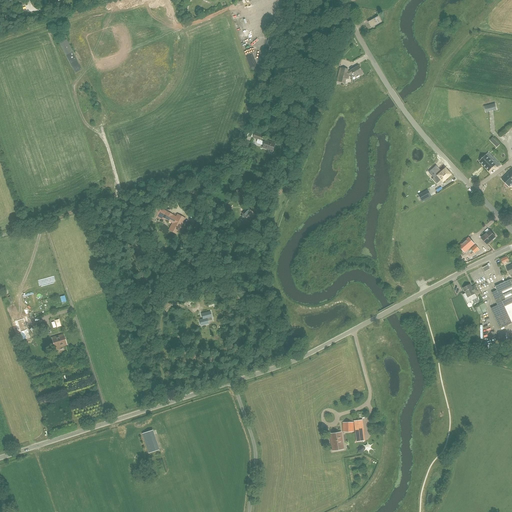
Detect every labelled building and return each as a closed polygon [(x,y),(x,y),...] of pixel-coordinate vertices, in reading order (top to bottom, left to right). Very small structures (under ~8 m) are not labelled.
[(371,28),(381,22),(378,17),(368,22),(371,28)] [(71,53),(65,41),(59,44),(75,73),(82,70),(73,52),(71,53)] [(359,66),(351,71),(349,72),(348,72),(348,69),(342,68),(340,77),(339,81),(345,83),(346,78),(348,79),(349,75),(353,73),(354,76),(355,78),(356,78),(359,76),(363,74),(359,66)] [(275,144),(265,140),(262,148),(272,151),(275,144)] [(500,165),(495,159),(492,161),(486,155),(483,158),(482,157),(479,159),(480,160),(479,161),(489,171),(495,165),(497,167),(500,165)] [(441,172),(441,171),(432,179),(436,184),(441,180),(442,182),(450,175),(445,168),(441,172)] [(511,169),(502,179),(509,187),(511,183),(511,169)] [(427,191),(418,196),(422,202),(431,197),(427,191)] [(251,220),(255,215),(251,212),(251,211),(248,208),(245,211),(246,211),(243,214),(248,219),(249,218),(251,220)] [(177,218),(176,217),(166,212),(164,217),(174,223),(172,227),(173,227),(173,228),(176,229),(177,229),(183,219),(178,216),(178,217),(177,218)] [(481,238),(488,245),(491,242),(491,241),(496,237),(495,236),(495,235),(494,234),(493,234),(490,230),(481,238)] [(459,246),(465,253),(475,244),(468,237),(459,246)] [(475,254),(480,249),(476,245),(471,249),(475,254)] [(507,267),(511,277),(511,279),(496,286),(497,290),(492,293),(498,305),(491,308),(500,329),(508,325),(511,323),(511,265),(511,266),(511,265),(507,267)] [(472,287),(470,284),(463,288),(468,297),(470,296),(472,299),(477,296),(475,293),(478,292),(475,286),(472,287)] [(483,313),(482,311),(486,308),(484,303),(475,307),(479,315),(483,313)] [(207,318),(211,317),(210,312),(202,314),(203,319),(200,320),(201,325),(208,323),(207,318)] [(24,318),(17,321),(20,330),(23,340),(30,338),(24,318)] [(52,338),(55,348),(67,345),(63,334),(52,338)] [(354,421),(357,442),(365,442),(362,420),(354,421)] [(353,431),(353,422),(343,422),(343,431),(353,431)] [(144,439),(148,453),(159,449),(152,430),(142,434),(144,439)] [(330,434),(332,451),(343,449),(341,432),(330,434)]
